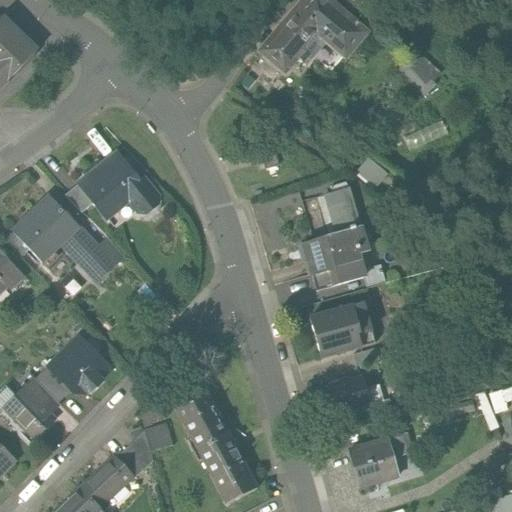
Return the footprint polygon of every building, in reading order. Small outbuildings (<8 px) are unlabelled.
[(262,55),(283,73),(315,36),(342,59),(362,35),(320,0),(305,0),(273,39),(262,55)] [(334,0),(332,3),(349,17),(363,0),(334,0)] [(0,91),(36,54),(2,21),(0,22),(0,91)] [(423,96),(433,86),(409,63),(399,73),(423,96)] [(289,149),(275,153),(278,164),(292,161),(289,149)] [(93,205),(106,221),(129,203),(138,214),(146,215),(157,206),(158,199),(144,181),(140,184),(116,155),(79,185),(80,185),(78,186),(93,205)] [(78,186),(64,197),(81,215),(93,205),(78,186)] [(323,197),(335,237),(360,229),(348,189),(323,197)] [(61,246),(78,229),(79,229),(50,199),(13,235),(42,265),(61,246)] [(97,249),(78,229),(61,246),(98,284),(125,258),(106,239),(97,249)] [(302,246),(316,293),(364,278),(358,256),(367,253),(360,229),(335,237),(302,246)] [(0,295),(7,289),(10,293),(24,279),(0,254),(0,295)] [(315,336),(322,360),(374,345),(362,305),(310,321),(311,325),(309,326),(312,337),(315,336)] [(71,393),(73,395),(84,395),(86,393),(89,396),(102,383),(99,380),(106,374),(105,367),(98,360),(93,360),(82,349),(77,354),(64,354),(48,369),(71,393)] [(353,357),(356,368),(379,362),(375,350),(353,357)] [(71,393),(48,369),(35,382),(50,397),(58,406),(71,393)] [(361,379),(330,388),(338,417),(370,408),(361,379)] [(41,406),(50,397),(35,382),(34,381),(26,390),(41,406)] [(199,384),(170,399),(227,505),(256,489),(199,384)] [(4,412),(34,443),(56,422),(41,406),(26,390),(4,412)] [(143,431),(144,433),(150,454),(174,447),(167,424),(143,431)] [(134,480),(152,462),(150,454),(144,433),(115,461),(132,478),(134,480)] [(349,453),(360,489),(397,478),(392,460),(411,455),(406,436),(349,453)] [(0,476),(13,463),(0,451),(0,476)] [(115,461),(114,459),(81,490),(99,510),(132,478),(115,461)] [(63,510),(65,511),(100,511),(99,510),(81,490),(71,500),(72,501),(63,510)] [(511,511),(511,495),(455,511),(511,511)] [(61,511),(63,510),(72,501),(71,500),(58,511),(61,511)]
